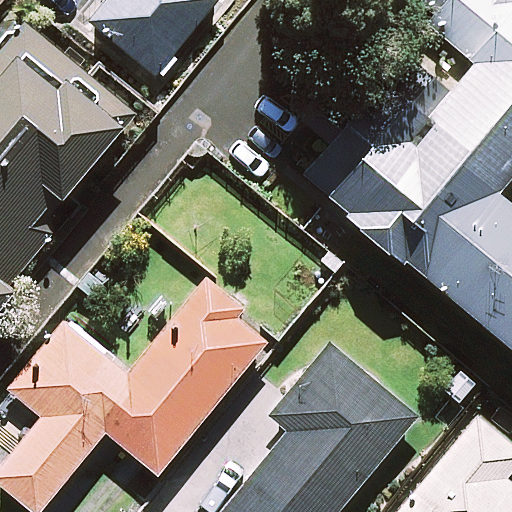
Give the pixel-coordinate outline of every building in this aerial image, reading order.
[(216,0),(97,0),(85,16),(157,74),(216,0)] [(511,0),(429,0),(430,2),(431,20),(477,57),(436,108),(398,104),(379,128),(356,109),(303,173),(511,344),(511,0)] [(99,81),(25,20),(0,50),(0,298),(65,218),(54,209),(135,109),(99,81)] [(243,309),(207,279),(129,373),(66,321),(10,388),(43,415),(0,466),(0,482),(36,511),(38,511),(49,500),(63,511),(69,511),(125,445),(158,473),(266,342),(236,317),(243,309)] [(336,511),(416,418),(329,345),(271,415),(290,431),(221,511),(336,511)] [(511,468),(511,444),(478,416),(398,511),(511,511),(511,483),(505,477),(511,468)]
